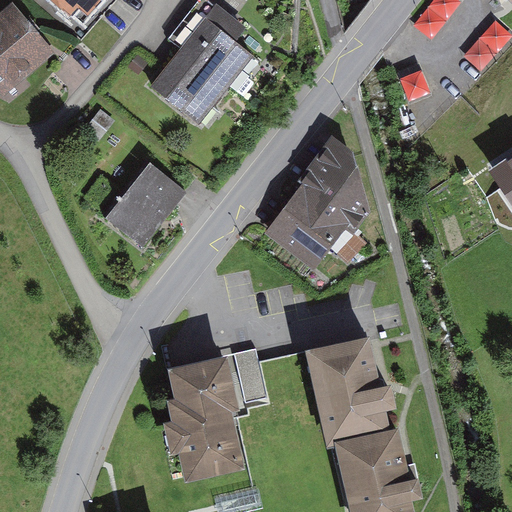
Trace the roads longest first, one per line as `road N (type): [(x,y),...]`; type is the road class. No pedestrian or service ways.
road 1 (unclassified): [(404,0),(128,342)]
road 2 (residential): [(0,134),(20,150),(97,312),(128,342)]
road 3 (unknown): [(183,265),(239,323),(276,326),(364,312)]
road 4 (unclassified): [(128,342),(62,511)]
road 5 (unknown): [(383,27),(446,56),(472,23),(469,0)]
